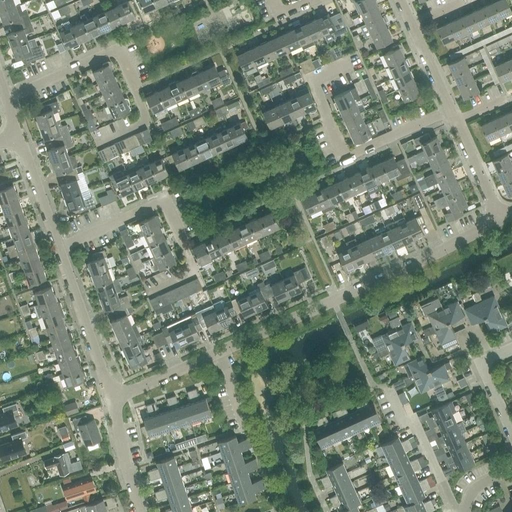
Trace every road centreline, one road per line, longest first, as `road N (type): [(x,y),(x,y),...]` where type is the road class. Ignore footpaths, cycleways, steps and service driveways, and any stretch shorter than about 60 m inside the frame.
road 1 (residential): [(111,399),(501,218)]
road 2 (residential): [(107,140),(146,120),(119,53),(6,99)]
road 3 (residential): [(149,293),(192,267),(164,203),(58,248)]
road 4 (residential): [(450,109),(345,154),(312,83),(343,64)]
road 5 (residential): [(111,399),(58,248)]
road 6 (residential): [(466,511),(450,504),(388,390)]
